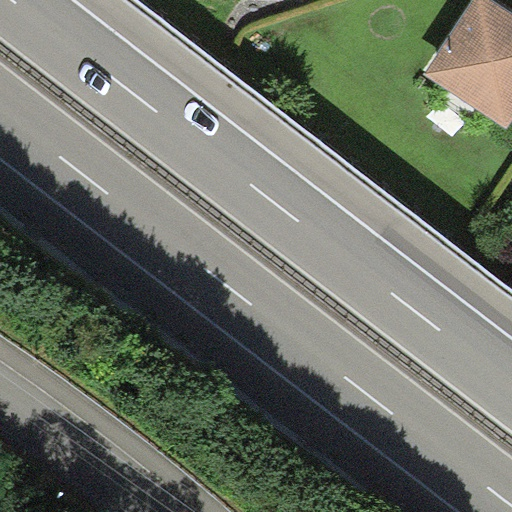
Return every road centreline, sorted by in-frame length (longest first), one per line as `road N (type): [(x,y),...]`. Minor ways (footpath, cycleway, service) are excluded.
road 1 (motorway): [(0,107),(511,502)]
road 2 (motorway): [(511,382),(16,0)]
road 3 (unclassified): [(164,511),(0,391)]
